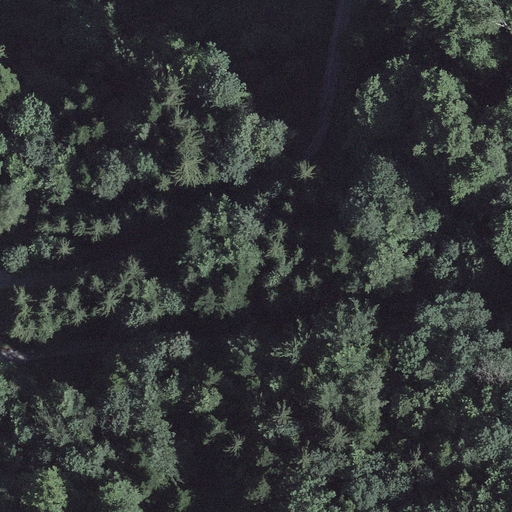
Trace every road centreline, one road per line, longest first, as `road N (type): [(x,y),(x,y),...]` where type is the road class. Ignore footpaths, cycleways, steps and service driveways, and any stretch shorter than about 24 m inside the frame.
road 1 (unclassified): [(0,352),(87,342),(334,337),(427,320),(511,282)]
road 2 (unclassified): [(345,0),(323,113),(291,164),(117,255),(42,277),(0,276)]
